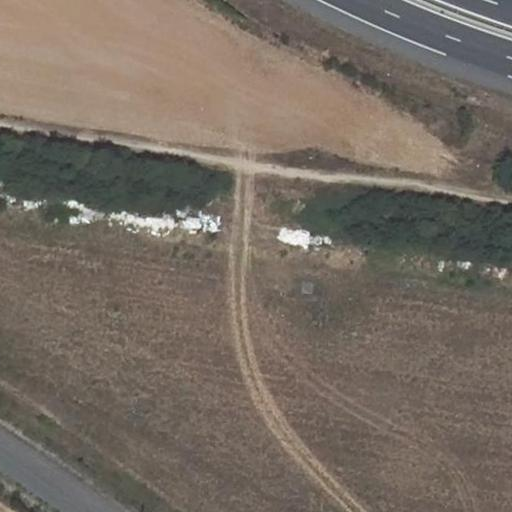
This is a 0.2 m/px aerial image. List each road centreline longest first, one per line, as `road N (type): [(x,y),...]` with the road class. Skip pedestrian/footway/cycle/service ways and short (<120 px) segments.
road 1 (track): [(0,124),(511,200)]
road 2 (track): [(365,511),(299,446),(248,359),(235,290),(242,158)]
road 3 (trunk): [(363,0),(511,59)]
